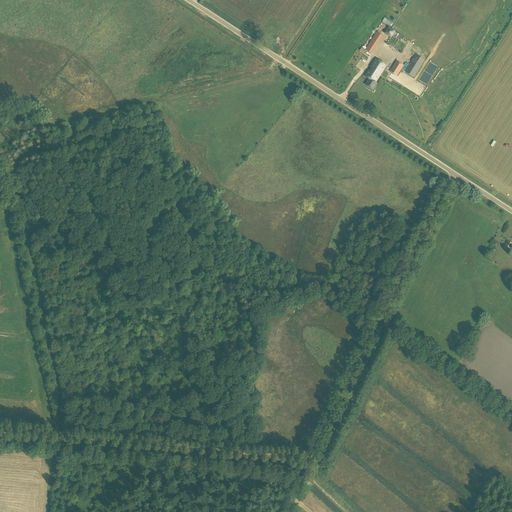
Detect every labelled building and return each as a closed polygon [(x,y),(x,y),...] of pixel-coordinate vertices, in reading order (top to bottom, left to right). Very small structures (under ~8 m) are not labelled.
[(417,53),(406,71),(415,76),(426,59),(417,53)] [(396,64),(391,71),(398,75),(405,64),(397,59),(395,63),(396,64)] [(374,60),(365,75),(369,78),(365,84),(373,90),(378,82),(376,81),(385,67),(374,60)] [(392,81),(385,96),(392,99),(391,101),(401,106),(411,86),(398,80),(397,83),(392,81)] [(509,252),(511,246),(511,243),(507,241),(503,248),(509,252)]
